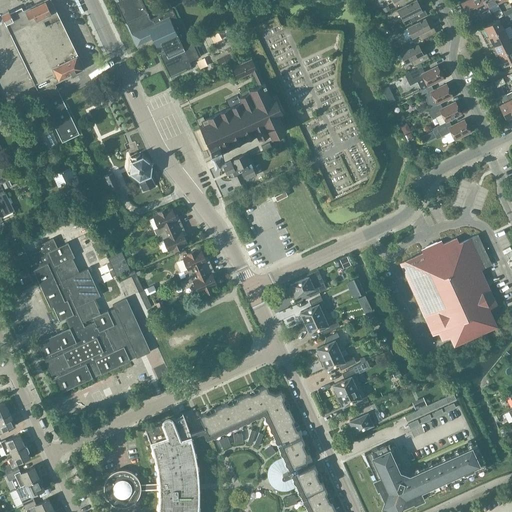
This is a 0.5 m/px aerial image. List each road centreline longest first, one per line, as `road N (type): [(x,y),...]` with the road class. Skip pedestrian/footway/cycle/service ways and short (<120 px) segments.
road 1 (residential): [(250,287),(221,231),(160,153),(90,0)]
road 2 (residential): [(484,147),(434,174),(400,218),(250,287)]
road 3 (residential): [(49,454),(280,348)]
road 4 (residential): [(353,511),(280,348)]
road 5 (residential): [(493,143),(454,64),(455,29),(440,0)]
